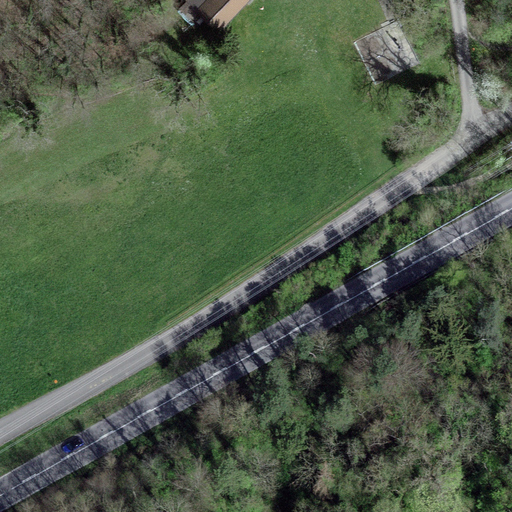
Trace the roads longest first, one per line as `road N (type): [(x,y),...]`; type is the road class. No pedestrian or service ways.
road 1 (tertiary): [(511,207),(0,496)]
road 2 (track): [(428,169),(0,429)]
road 3 (track): [(472,138),(453,0)]
